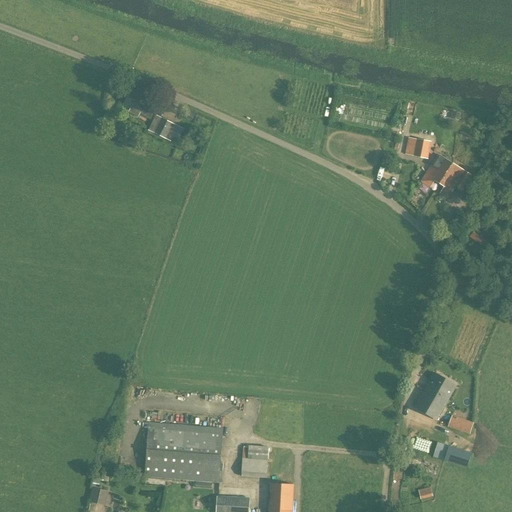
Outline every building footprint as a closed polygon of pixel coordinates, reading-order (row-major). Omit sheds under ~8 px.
[(150,119),(156,108),(130,94),(124,105),(150,119)] [(171,142),(178,127),(155,115),(148,131),(171,142)] [(428,159),(431,142),(416,139),(413,156),(428,159)] [(435,180),(440,183),(453,164),(439,155),(422,181),(431,187),(435,180)] [(459,192),(470,175),(453,164),(440,183),(445,186),(441,192),(447,197),(453,188),(459,192)] [(485,247),(491,239),(482,233),(480,235),(474,231),(470,237),(485,247)] [(437,420),(456,386),(434,373),(414,408),(437,420)] [(470,434),(473,423),(452,416),(448,427),(470,434)] [(221,482),(223,462),(220,462),(222,429),(149,423),(145,476),(221,482)] [(438,442),(433,457),(443,460),(448,446),(438,442)] [(241,476),(267,477),(268,446),(242,445),(241,476)] [(291,511),(293,485),(270,484),(268,511),(291,511)] [(93,487),(89,502),(105,505),(109,491),(93,487)] [(421,500),(433,497),(430,487),(419,490),(421,500)] [(217,498),(216,511),(248,511),(249,499),(217,498)]
